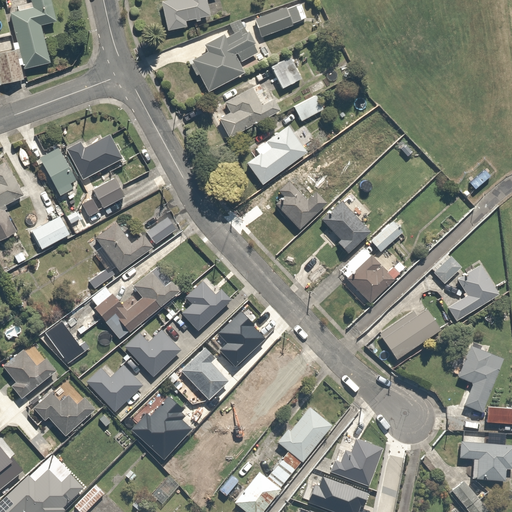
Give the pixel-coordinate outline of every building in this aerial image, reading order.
[(56,22),(49,0),(28,0),(31,7),(8,13),(23,69),(48,62),(38,27),(56,22)] [(158,0),(165,33),(187,28),(185,20),(208,15),(204,0),(158,0)] [(254,16),(260,34),(305,20),(299,1),(254,16)] [(206,52),(188,62),(206,94),(243,73),(238,63),(258,52),(240,20),(228,26),(233,34),(225,38),(223,34),(205,44),(206,52)] [(273,64),(286,86),(301,77),(288,56),(273,64)] [(228,139),(280,111),(273,99),(260,106),(252,90),(225,104),(230,113),(218,120),(228,139)] [(315,94),(293,108),(302,120),(323,106),(315,94)] [(308,153),(288,126),(256,150),(259,155),(246,164),(262,185),(308,153)] [(123,158),(110,134),(84,147),(81,141),(66,149),(83,180),(123,158)] [(58,147),(40,158),(60,196),(73,189),(70,183),(76,180),(58,147)] [(313,153),(293,167),(301,179),(321,165),(313,153)] [(24,195),(6,162),(0,164),(0,240),(17,231),(5,210),(7,209),(5,205),(24,195)] [(115,178),(93,189),(103,208),(125,197),(115,178)] [(298,230),(327,205),(315,191),(305,200),(289,181),(277,191),(284,199),(274,203),(298,230)] [(398,183),(387,193),(397,202),(407,192),(398,183)] [(447,208),(455,216),(468,204),(461,196),(447,208)] [(347,250),(369,230),(342,198),(319,218),(347,250)] [(80,219),(76,211),(67,216),(71,224),(80,219)] [(69,234),(59,216),(32,231),(42,249),(69,234)] [(155,244),(176,229),(167,217),(146,232),(155,244)] [(371,238),(380,250),(403,231),(393,220),(371,238)] [(132,243),(116,222),(95,237),(102,247),(93,253),(105,270),(109,266),(114,263),(120,271),(153,247),(144,234),(132,243)] [(390,279),(362,248),(337,270),(365,301),(390,279)] [(19,263),(26,259),(22,252),(15,256),(19,263)] [(437,261),(421,277),(436,291),(452,275),(437,261)] [(121,304),(112,293),(112,294),(97,306),(94,308),(120,339),(129,331),(130,332),(180,291),(159,264),(132,286),(137,292),(121,304)] [(498,297),(480,265),(455,278),(466,296),(447,307),(455,321),(498,297)] [(109,266),(105,270),(89,281),(95,288),(115,274),(109,266)] [(198,330),(231,300),(221,289),(215,294),(202,281),(186,297),(192,304),(182,313),(198,330)] [(97,306),(112,294),(106,287),(91,299),(97,306)] [(511,308),(501,308),(500,319),(511,319),(511,308)] [(418,310),(373,342),(391,363),(434,333),(418,310)] [(255,325),(241,311),(218,333),(227,343),(220,350),(235,367),(266,338),(254,326),(255,325)] [(62,321),(45,333),(68,364),(90,348),(85,341),(80,345),(62,321)] [(139,332),(124,346),(153,376),(181,350),(161,329),(148,342),(139,332)] [(480,413),(501,358),(470,346),(458,377),(470,382),(461,406),(480,413)] [(205,347),(181,370),(209,400),(229,381),(211,362),(216,358),(205,347)] [(16,382),(11,386),(21,398),(56,371),(46,358),(37,365),(24,349),(3,366),(16,382)] [(297,364),(283,382),(295,392),(309,373),(297,364)] [(101,367),(86,382),(115,412),(143,385),(123,365),(110,377),(101,367)] [(179,377),(174,372),(168,378),(173,383),(179,377)] [(256,412),(251,419),(263,429),(291,395),(263,372),(247,393),(253,398),(250,401),(254,404),(251,408),(256,412)] [(61,401),(51,391),(33,408),(45,421),(49,417),(66,436),(95,409),(85,397),(77,404),(68,394),(61,401)] [(146,412),(131,429),(164,460),(192,429),(182,420),(186,416),(182,412),(184,409),(168,396),(150,416),(146,412)] [(288,429),(277,442),(288,451),(267,478),(259,471),(234,502),(246,511),(262,511),(281,489),(280,488),(301,461),(302,462),(332,425),(310,407),(291,431),(288,429)] [(17,411),(0,429),(17,445),(34,427),(17,411)] [(511,411),(484,411),(483,428),(511,428),(511,411)] [(459,414),(459,428),(476,428),(475,413),(459,414)] [(209,419),(195,433),(210,447),(223,433),(209,419)] [(511,469),(511,455),(511,444),(460,442),(459,458),(473,458),(472,480),(504,482),(504,469),(511,469)] [(0,489),(24,470),(12,456),(10,458),(0,446),(0,489)] [(29,475),(28,474),(0,501),(0,511),(23,511),(25,511),(62,511),(65,509),(63,507),(84,487),(70,473),(71,472),(53,454),(29,475)] [(354,511),(363,487),(335,477),(330,491),(325,489),(320,502),(315,500),(311,511),(310,511),(354,511)] [(75,506),(80,511),(85,511),(105,493),(96,485),(75,506)] [(476,511),(481,507),(457,485),(445,498),(459,511),(476,511)]
